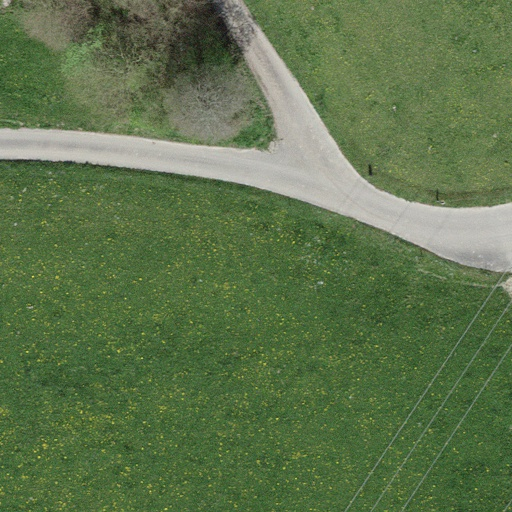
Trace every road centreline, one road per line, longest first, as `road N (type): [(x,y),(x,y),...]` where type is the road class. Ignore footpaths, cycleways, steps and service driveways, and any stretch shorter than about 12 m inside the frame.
road 1 (unclassified): [(0,143),(224,165),(410,217),(474,227),(511,221)]
road 2 (track): [(221,0),(300,129),(319,190)]
